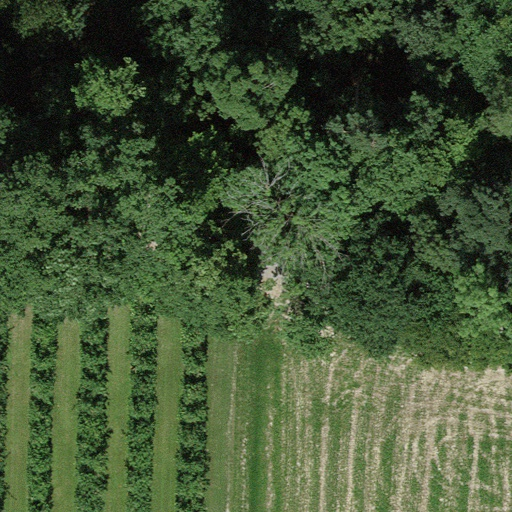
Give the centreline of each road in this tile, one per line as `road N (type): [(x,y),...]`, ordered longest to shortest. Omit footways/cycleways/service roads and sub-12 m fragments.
road 1 (track): [(511,334),(77,204),(0,196)]
road 2 (track): [(77,204),(87,0)]
